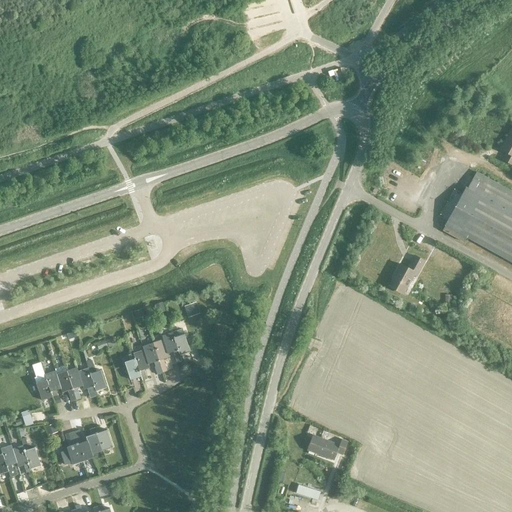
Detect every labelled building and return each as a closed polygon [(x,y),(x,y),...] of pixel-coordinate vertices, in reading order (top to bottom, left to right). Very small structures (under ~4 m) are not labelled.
[(511,129),(501,150),(507,154),(503,161),(511,165),(511,129)] [(511,192),(476,173),(467,189),(465,188),(444,226),(451,229),(448,234),(470,246),(472,241),(511,262),(511,192)] [(391,282),(388,286),(402,294),(413,275),(416,277),(424,262),(414,256),(407,269),(400,265),(391,282)] [(162,303),(154,305),(156,312),(164,309),(162,303)] [(196,303),(184,307),(188,317),(199,313),(196,303)] [(177,331),(172,333),(176,346),(179,356),(190,352),(184,334),(182,329),(177,331)] [(172,333),(161,336),(163,340),(167,354),(168,354),(173,352),(177,364),(182,362),(179,356),(176,346),(172,333)] [(112,338),(105,340),(108,348),(115,345),(112,338)] [(163,340),(153,343),(160,366),(163,373),(167,371),(163,359),(169,357),(168,354),(167,354),(163,340)] [(105,341),(96,344),(97,350),(107,347),(105,341)] [(153,343),(142,347),(143,351),(144,351),(148,364),(154,362),(157,374),(162,372),(160,366),(153,343)] [(143,351),(133,354),(140,377),(142,381),(147,380),(144,370),(149,368),(148,364),(144,351),(143,351)] [(130,360),(124,362),(130,380),(140,377),(133,354),(129,356),(130,360)] [(90,359),(85,361),(88,369),(96,392),(96,391),(106,388),(100,371),(95,372),(93,367),(90,359)] [(40,363),(32,365),(35,377),(34,378),(36,383),(42,400),(51,396),(44,375),(40,363)] [(77,368),(66,372),(75,400),(81,398),(77,388),(82,386),(78,372),(77,368)] [(78,372),(82,386),(84,390),(89,388),(90,391),(88,391),(90,399),(98,396),(96,391),(96,392),(88,369),(78,372)] [(55,371),(44,375),(51,396),(52,397),(57,396),(55,391),(61,389),(56,375),(55,371)] [(56,375),(61,389),(62,393),(67,391),(71,401),(75,400),(66,372),(56,375)] [(28,411),(22,413),(26,426),(32,424),(28,411)] [(54,424),(45,427),(47,435),(57,432),(54,424)] [(100,427),(94,428),(102,452),(112,448),(107,430),(101,432),(100,427)] [(91,435),(86,437),(87,441),(92,455),(102,452),(94,428),(90,430),(91,435)] [(79,430),(73,432),(75,439),(83,462),(93,459),(92,455),(87,441),(83,442),(79,430)] [(67,452),(61,454),(65,466),(71,464),(72,466),(83,462),(75,439),(73,432),(64,435),(68,447),(66,448),(67,452)] [(342,455),(347,442),(341,440),(339,445),(312,435),(306,450),(334,460),(336,453),(342,455)] [(25,438),(20,439),(22,446),(29,469),(40,465),(34,447),(29,449),(25,438)] [(10,446),(0,449),(8,471),(9,477),(16,475),(14,469),(12,469),(11,465),(16,463),(11,449),(10,446)] [(22,446),(11,449),(16,463),(17,467),(23,465),(26,474),(31,472),(29,469),(22,446)] [(297,484),(294,492),(305,496),(316,500),(319,492),(297,484)]
